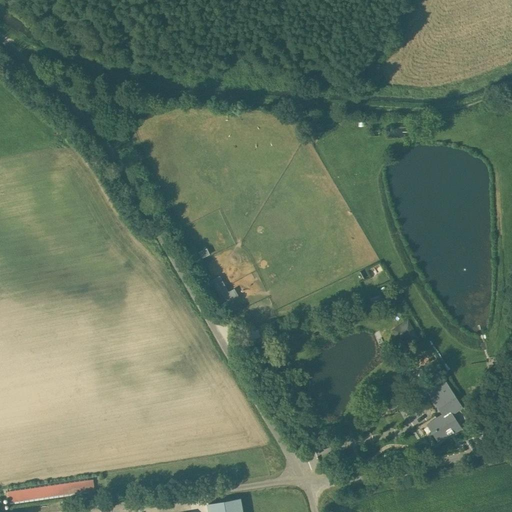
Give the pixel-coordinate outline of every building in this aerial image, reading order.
[(381,77),(381,63),(370,63),(370,77),(381,77)] [(373,275),(384,269),(380,263),(369,269),(373,275)] [(225,304),(241,296),(237,286),(230,289),(223,273),(212,278),(225,304)] [(408,319),(390,329),(398,342),(407,337),(411,343),(419,338),(408,319)] [(263,335),(250,341),(254,351),(267,346),(263,335)] [(501,365),(490,366),(491,376),(502,375),(501,365)] [(440,376),(427,384),(435,396),(448,388),(440,376)] [(435,396),(433,398),(443,414),(429,424),(433,430),(430,432),(431,433),(434,431),(439,440),(458,427),(449,414),(460,407),(448,388),(435,396)] [(93,479),(7,492),(9,504),(94,492),(93,479)] [(243,511),(241,498),(207,504),(208,511),(243,511)]
